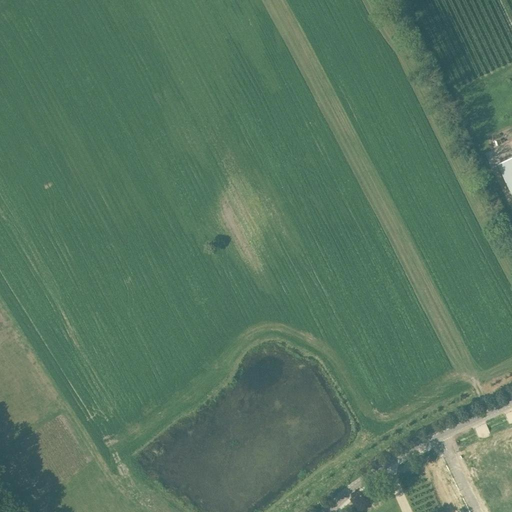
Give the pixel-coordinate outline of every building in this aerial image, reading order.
[(511,158),(500,164),(511,190),(511,158)] [(502,452),(496,454),(501,466),(508,463),(506,459),(511,456),(511,438),(510,435),(497,440),(502,452)] [(478,448),(465,454),(473,473),(485,468),(487,472),(494,469),(489,457),(483,460),(478,448)] [(504,492),(493,497),(498,509),(511,503),(511,481),(502,486),(504,492)] [(511,511),(511,503),(498,509),(499,511),(511,511)]
